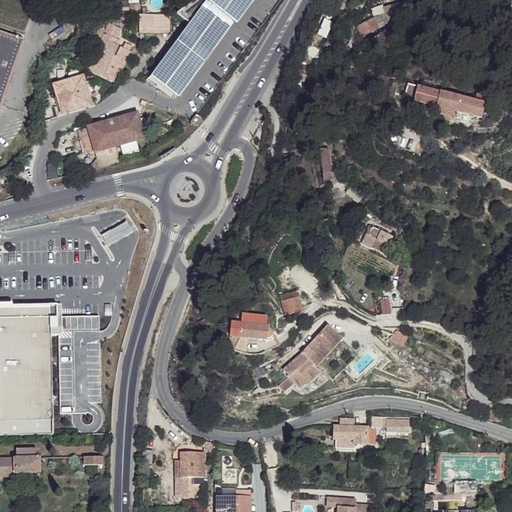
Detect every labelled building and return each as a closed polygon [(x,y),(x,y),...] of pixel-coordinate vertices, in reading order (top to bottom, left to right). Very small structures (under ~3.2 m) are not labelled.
[(254,0),(209,0),(207,3),(204,1),(147,77),(177,99),(234,23),(236,25),(254,0)] [(372,19),(354,28),(358,37),(373,29),(387,25),(388,27),(398,24),(401,5),(401,1),(397,2),(398,5),(380,8),(382,13),(372,17),(372,19)] [(170,34),(172,15),(140,13),(139,32),(170,34)] [(113,18),(106,29),(108,29),(118,35),(124,24),(113,18)] [(325,38),(331,23),(323,19),(317,34),(325,38)] [(98,42),(86,64),(111,77),(117,67),(120,69),(127,56),(115,50),(120,41),(122,37),(118,35),(108,29),(100,43),(98,42)] [(0,33),(0,110),(24,42),(0,33)] [(120,41),(115,50),(127,56),(131,48),(120,41)] [(57,79),(62,108),(92,104),(88,74),(57,79)] [(438,94),(418,89),(415,100),(414,103),(435,108),(438,94)] [(473,103),(438,94),(435,108),(436,108),(440,109),(449,112),(481,119),(484,105),(483,105),(484,99),(475,97),(473,103)] [(440,109),(436,108),(434,115),(448,118),(449,112),(440,109)] [(78,136),(79,148),(89,147),(90,149),(101,147),(141,140),(137,116),(86,124),(87,134),(78,136)] [(268,145),(259,139),(253,152),(262,157),(268,145)] [(90,149),(92,161),(103,159),(101,147),(90,149)] [(329,148),(321,149),(326,179),(334,177),(329,148)] [(365,195),(356,184),(349,190),(359,201),(365,195)] [(119,240),(131,233),(125,223),(113,231),(102,237),(108,246),(119,240)] [(381,232),(373,227),(370,232),(368,231),(365,235),(377,241),(381,232)] [(396,239),(381,232),(377,241),(388,247),(392,249),(396,239)] [(388,247),(377,241),(374,246),(386,252),(388,247)] [(298,290),(280,295),(286,315),(303,310),(298,290)] [(391,312),(388,299),(381,302),(380,302),(384,315),(391,312)] [(0,305),(0,419),(53,418),(50,304),(0,305)] [(267,318),(242,316),(241,325),(232,324),(228,339),(234,348),(237,346),(234,338),(268,341),(268,340),(269,340),(271,339),(272,338),(273,335),(273,334),(272,332),(271,331),(269,330),(270,327),(266,327),(267,318)] [(329,322),(321,331),(334,343),(342,335),(329,322)] [(285,329),(282,323),(275,326),(279,333),(285,329)] [(321,331),(304,350),(314,361),(316,363),(334,343),(321,331)] [(314,361),(304,350),(283,365),(288,372),(276,380),(281,387),(292,380),(297,386),(305,381),(307,383),(322,372),(320,369),(315,374),(310,377),(304,369),(309,365),(314,361)] [(320,369),(314,361),(309,365),(304,369),(310,377),(315,374),(320,369)] [(503,412),(491,410),(490,421),(502,422),(503,412)] [(355,420),(341,419),(340,427),(334,426),(333,438),(334,439),(353,440),(353,444),(375,445),(375,428),(355,426),(355,420)] [(410,421),(387,420),(387,427),(410,428),(410,421)] [(353,440),(334,439),(334,444),(342,445),(342,447),(353,447),(353,444),(353,440)] [(10,449),(10,459),(25,459),(25,456),(27,456),(27,459),(36,459),(36,449),(10,449)] [(205,453),(181,452),(181,460),(175,460),(176,477),(194,477),(205,477),(205,453)] [(0,459),(0,474),(15,474),(40,474),(39,459),(36,459),(27,459),(27,456),(25,456),(25,459),(10,459),(0,459)] [(205,477),(194,477),(194,485),(205,485),(205,477)] [(236,495),(216,496),(215,511),(250,511),(250,496),(236,495)] [(344,500),(327,499),(326,507),(344,509),(344,500)] [(355,501),(344,500),(344,509),(346,509),(345,511),(376,511),(377,507),(363,506),(363,504),(355,504),(355,501)]
